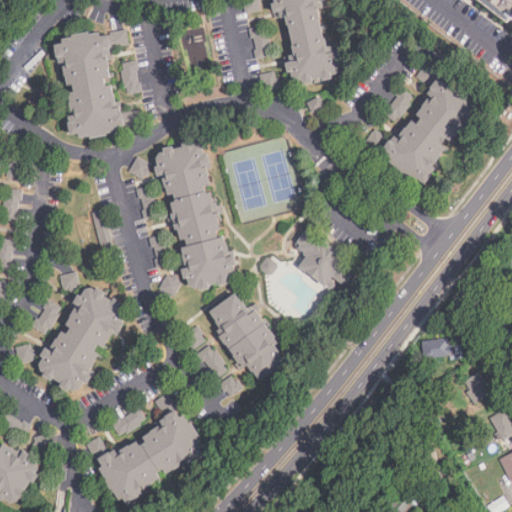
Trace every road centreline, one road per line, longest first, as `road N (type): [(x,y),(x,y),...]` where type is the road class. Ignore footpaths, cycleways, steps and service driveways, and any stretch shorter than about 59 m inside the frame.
road 1 (residential): [(89,511),(67,426),(0,381),(24,49),(66,0)]
road 2 (residential): [(324,153),(269,112),(227,105),(182,116),(118,154),(76,153),(0,103)]
road 3 (primary): [(448,241),(222,511)]
road 4 (residential): [(109,154),(140,284),(175,357),(67,426)]
road 5 (primary): [(247,511),(463,252)]
road 6 (residential): [(0,323),(27,296),(50,141)]
road 7 (residential): [(448,241),(324,153)]
road 8 (residential): [(171,123),(156,89),(142,1)]
